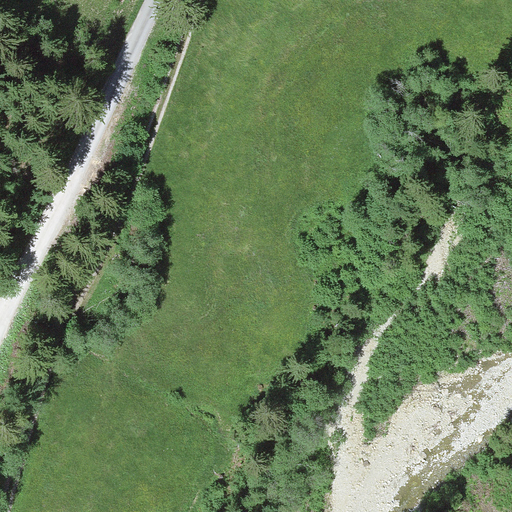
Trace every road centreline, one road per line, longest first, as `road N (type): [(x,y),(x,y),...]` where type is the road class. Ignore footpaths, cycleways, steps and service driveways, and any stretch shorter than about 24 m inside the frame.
road 1 (track): [(199,0),(142,155),(48,366),(4,511)]
road 2 (unclassified): [(0,336),(153,0)]
